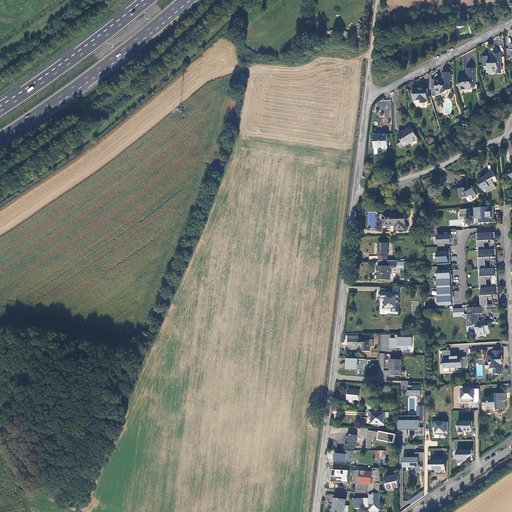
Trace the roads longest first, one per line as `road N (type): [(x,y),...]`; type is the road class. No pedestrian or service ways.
road 1 (unclassified): [(354,194),(315,511)]
road 2 (trunk): [(2,135),(183,0)]
road 3 (trunk): [(150,0),(0,111)]
road 4 (residential): [(354,194),(433,169),(511,130)]
road 5 (residential): [(367,92),(511,23)]
